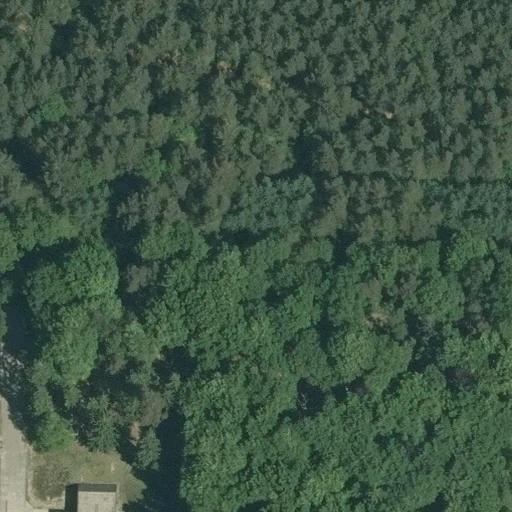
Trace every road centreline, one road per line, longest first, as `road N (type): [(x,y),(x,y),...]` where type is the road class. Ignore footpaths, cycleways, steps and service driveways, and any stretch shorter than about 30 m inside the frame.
road 1 (track): [(0,24),(436,130),(511,139)]
road 2 (unclassified): [(511,321),(0,312)]
